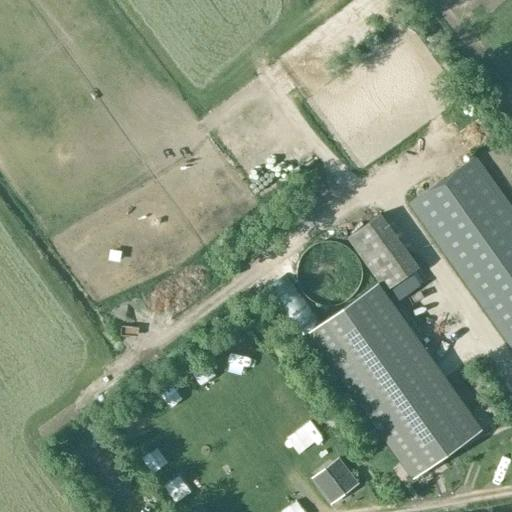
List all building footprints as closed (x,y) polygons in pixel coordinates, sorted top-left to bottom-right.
[(305,62),(312,81),(331,74),(324,55),(305,62)] [(292,79),(299,91),(310,84),(303,72),(292,79)] [(458,122),(479,109),(472,100),(452,112),(458,122)] [(511,208),(486,171),(490,166),(488,162),(484,154),(477,158),(476,157),(410,203),(511,347),(511,208)] [(348,238),(385,292),(418,268),(381,215),(348,238)] [(297,265),(296,274),(297,279),(299,288),(302,292),(306,297),(310,300),(315,303),(320,305),(329,306),(334,306),(340,304),(345,302),(352,297),(355,292),(358,288),(360,282),(361,274),(361,268),(358,260),(355,255),(352,251),(347,247),(342,244),(337,242),(329,241),(323,242),(318,243),(312,246),(306,251),(302,255),(299,260),(297,265)] [(377,283),(308,332),(412,479),(481,430),(377,283)] [(466,368),(447,332),(430,340),(449,377),(466,368)] [(228,337),(223,359),(248,364),(253,342),(228,337)] [(199,380),(211,375),(204,360),(192,366),(199,380)] [(293,431),(310,452),(326,439),(309,418),(293,431)] [(484,450),(464,457),(471,481),(492,475),(484,450)] [(359,484),(338,457),(312,478),(332,504),(359,484)] [(177,497),(188,490),(179,475),(168,481),(177,497)]
